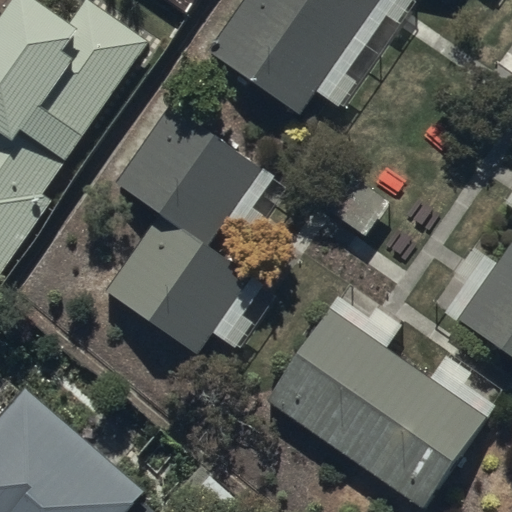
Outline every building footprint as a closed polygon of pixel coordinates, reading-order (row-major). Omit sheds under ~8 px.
[(49,198),(151,46),(89,3),(73,26),(35,0),(25,0),(0,36),(0,277),(4,280),(57,203),(49,198)] [(250,0),(213,54),(304,116),(383,0),(250,0)] [(160,213),(108,295),(203,356),(250,281),(209,255),(263,170),(170,110),(120,188),(160,213)] [(359,177),(329,214),(364,243),(394,205),(359,177)] [(511,244),(460,320),(511,356),(511,244)] [(353,286),(271,404),(426,511),(431,511),(492,425),(485,420),(506,390),(455,355),(435,384),(386,351),(406,323),(353,286)] [(131,511),(147,494),(26,388),(0,417),(0,511),(131,511)]
